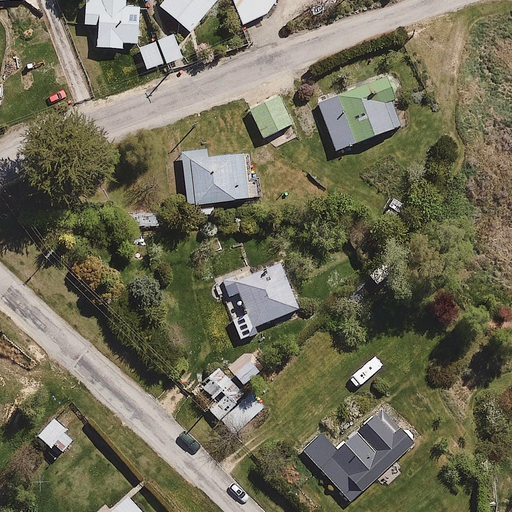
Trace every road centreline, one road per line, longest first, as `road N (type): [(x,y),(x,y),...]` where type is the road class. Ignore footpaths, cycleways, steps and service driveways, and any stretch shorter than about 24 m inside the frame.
road 1 (residential): [(0,167),(444,0)]
road 2 (residential): [(236,511),(0,278)]
